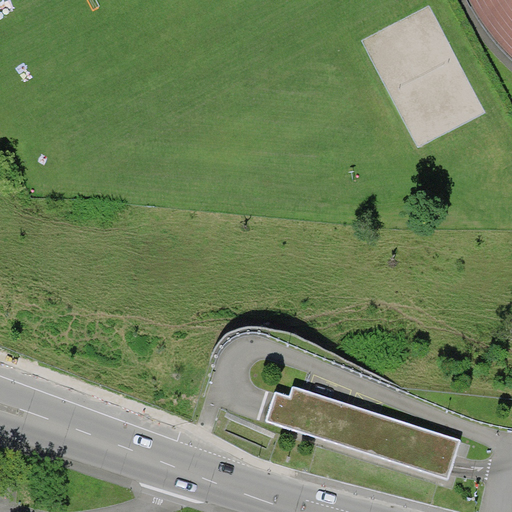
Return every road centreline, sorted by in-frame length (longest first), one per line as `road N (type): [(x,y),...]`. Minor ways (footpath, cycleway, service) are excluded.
road 1 (primary): [(208,477),(66,424)]
road 2 (primary): [(323,511),(208,477)]
